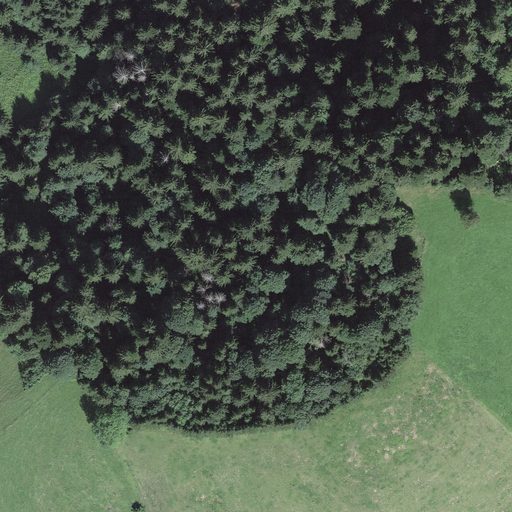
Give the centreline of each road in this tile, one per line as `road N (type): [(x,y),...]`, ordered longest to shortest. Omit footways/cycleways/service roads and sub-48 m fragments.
road 1 (track): [(0,244),(34,210),(67,109),(107,69),(99,58),(0,24)]
road 2 (track): [(28,221),(125,184),(155,163)]
